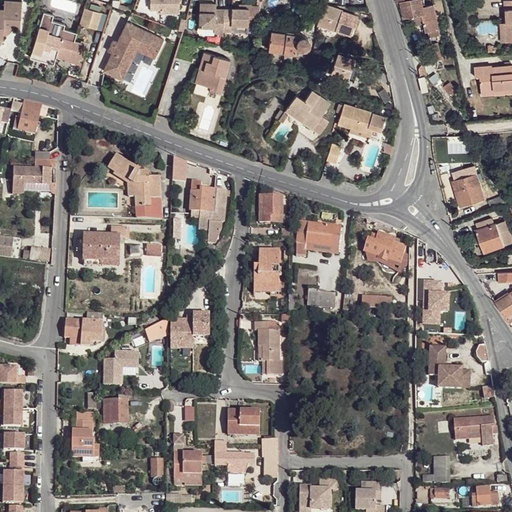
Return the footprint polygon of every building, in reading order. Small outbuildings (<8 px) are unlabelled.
[(0,39),(3,40),(3,34),(6,34),(8,33),(11,31),(11,30),(12,26),(20,27),(22,1),(5,0),(5,10),(0,9),(0,39)] [(150,0),(150,10),(160,10),(160,14),(180,14),(180,0),(150,0)] [(400,2),(405,18),(413,17),(423,15),(424,24),(426,32),(428,31),(439,29),(440,29),(434,5),(424,7),(422,0),(396,0),(397,3),(400,2)] [(232,9),(224,8),(223,30),(232,31),(232,24),(256,25),(260,3),(249,2),(249,7),(237,7),(232,7),(232,9)] [(213,4),(200,3),(200,27),(215,27),(214,33),(223,36),(223,30),(224,8),(217,8),(217,6),(213,6),(213,4)] [(96,26),(102,10),(87,4),(81,20),(96,26)] [(351,36),(358,16),(324,4),(317,24),(351,36)] [(44,11),(32,51),(42,54),(40,60),(53,64),(56,56),(69,60),(70,56),(82,60),(86,46),(74,43),(77,33),(63,29),(61,37),(48,33),(54,14),(44,11)] [(413,17),(415,26),(424,24),(423,15),(413,17)] [(112,53),(104,70),(122,79),(137,49),(155,58),(162,43),(153,39),(155,35),(127,21),(117,42),(115,41),(113,42),(112,43),(112,46),(113,48),(115,49),(112,53)] [(428,31),(430,37),(441,35),(439,29),(428,31)] [(271,31),(268,49),(295,54),(296,49),(303,50),(305,50),(307,49),(309,47),(310,45),(310,42),(309,40),(308,38),(306,37),(304,36),(301,36),(302,34),(289,32),(288,34),(286,34),(271,31)] [(155,35),(153,39),(162,43),(164,39),(155,35)] [(32,51),(30,57),(40,60),(42,54),(32,51)] [(204,70),(200,83),(210,87),(209,90),(220,94),(230,60),(204,52),(199,69),(204,70)] [(338,55),(332,74),(340,76),(338,83),(349,87),(354,72),(351,72),(353,67),(355,60),(338,55)] [(480,77),(482,95),(495,94),(494,90),(511,88),(511,65),(505,66),(492,67),(492,66),(475,67),(476,77),(480,77)] [(199,69),(195,82),(200,83),(204,70),(199,69)] [(419,78),(423,92),(428,91),(425,76),(419,78)] [(449,83),(443,87),(451,98),(457,93),(449,83)] [(296,94),(288,106),(307,119),(303,123),(319,134),(329,121),(321,116),(330,103),(312,90),(304,100),(296,94)] [(20,113),(17,130),(35,134),(39,116),(41,105),(23,101),(23,105),(20,113)] [(12,102),(11,111),(20,113),(23,105),(12,102)] [(344,104),(338,124),(351,128),(366,132),(368,127),(373,129),(381,131),(385,117),(344,104)] [(48,107),(41,105),(39,116),(46,117),(48,107)] [(288,106),(285,110),(303,123),(307,119),(288,106)] [(351,128),(349,132),(370,139),(373,129),(368,127),(366,132),(351,128)] [(332,143),(327,160),(336,163),(341,146),(332,143)] [(35,152),(34,161),(49,161),(50,153),(35,152)] [(136,197),(136,207),(151,206),(150,199),(161,198),(160,176),(149,177),(149,172),(141,172),(136,169),(136,168),(116,155),(108,168),(115,172),(114,175),(128,183),(129,197),(136,197)] [(186,160),(173,156),(172,178),(185,179),(186,160)] [(13,167),(12,194),(23,194),(23,191),(24,185),(33,185),(50,185),(51,169),(55,169),(55,161),(49,161),(34,161),(34,168),(13,167)] [(453,180),(460,206),(485,199),(477,173),(478,173),(475,165),(452,172),(455,180),(453,180)] [(192,181),(191,192),(200,192),(201,182),(192,181)] [(200,192),(191,192),(190,211),(192,211),(191,218),(199,219),(198,230),(209,231),(208,235),(219,236),(222,227),(222,223),(225,221),(227,191),(205,189),(204,193),(200,192)] [(488,201),(490,207),(510,199),(508,193),(488,201)] [(257,210),(257,223),(271,223),(270,215),(282,216),(282,197),(257,196),(257,210)] [(151,206),(136,207),(137,218),(162,219),(161,198),(150,199),(151,206)] [(476,230),(484,253),(504,245),(496,223),(494,224),(492,218),(476,224),(478,229),(476,230)] [(173,219),(172,239),(180,239),(181,220),(173,219)] [(496,223),(504,245),(511,242),(511,236),(506,220),(496,223)] [(298,222),(296,243),(305,245),(305,244),(339,248),(341,227),(333,226),(332,229),(322,228),(323,225),(308,223),(298,222)] [(84,234),(83,261),(101,261),(102,259),(115,259),(116,249),(120,249),(120,236),(126,236),(126,228),(111,227),(111,235),(84,234)] [(367,238),(363,251),(377,256),(376,259),(400,266),(401,263),(407,265),(407,256),(404,255),(406,247),(399,244),(399,241),(395,239),(395,238),(378,233),(377,235),(371,233),(370,239),(367,238)] [(0,237),(0,256),(10,257),(13,239),(0,237)] [(305,245),(304,251),(338,255),(339,248),(305,244),(305,245)] [(147,245),(146,256),(162,256),(162,246),(147,245)] [(205,251),(209,255),(215,248),(214,246),(210,245),(205,251)] [(52,249),(32,246),(31,258),(50,261),(52,249)] [(101,261),(101,266),(119,266),(120,249),(116,249),(115,259),(102,259),(101,261)] [(259,274),(259,289),(279,289),(279,274),(276,274),(276,267),(279,267),(279,250),(259,251),(259,258),(259,266),(266,266),(265,274),(259,274)] [(253,293),(259,293),(259,289),(259,274),(265,274),(266,266),(259,266),(254,266),(253,293)] [(511,272),(498,273),(498,281),(511,280),(511,272)] [(440,284),(425,283),(424,324),(439,325),(439,312),(448,312),(448,295),(444,295),(440,295),(440,284)] [(308,289),(307,306),(335,308),(336,294),(317,293),(318,289),(308,289)] [(511,292),(496,303),(505,317),(511,312),(511,292)] [(362,296),(361,307),(392,309),(393,297),(362,296)] [(184,347),(200,346),(200,335),(213,334),(213,312),(204,312),(204,309),(196,309),(196,315),(190,315),(190,318),(174,318),(174,347),(184,347)] [(104,316),(88,314),(88,322),(103,323),(104,316)] [(168,337),(168,319),(147,330),(150,342),(168,337)] [(66,320),(65,338),(70,338),(69,345),(91,347),(91,343),(101,343),(103,323),(88,322),(66,320)] [(267,362),(267,375),(282,375),(282,361),(280,361),(280,331),(274,330),(274,323),(255,323),(255,331),(258,331),(258,339),(258,347),(262,347),(263,362),(267,362)] [(144,336),(129,342),(133,350),(147,344),(144,336)] [(475,347),(477,358),(482,362),(489,362),(486,345),(475,347)] [(448,352),(433,352),(432,376),(439,376),(439,388),(461,389),(461,385),(462,372),(462,368),(447,368),(448,352)] [(115,360),(105,360),(105,385),(123,385),(123,368),(137,368),(137,363),(139,363),(139,358),(139,353),(115,353),(115,360)] [(0,365),(0,383),(28,383),(27,375),(20,375),(19,365),(0,365)] [(482,389),(484,399),(495,397),(493,387),(482,389)] [(0,400),(0,408),(22,408),(21,391),(1,391),(2,401),(0,400)] [(96,394),(88,394),(88,410),(93,409),(97,409),(96,394)] [(105,401),(104,424),(110,424),(128,423),(127,412),(127,401),(119,401),(105,401)] [(23,425),(22,409),(22,408),(0,408),(0,416),(2,416),(3,426),(23,425)] [(228,411),(228,429),(240,429),(240,435),(260,435),(260,423),(260,411),(251,411),(251,414),(240,414),(241,411),(228,411)] [(78,413),(78,422),(93,422),(93,413),(78,413)] [(454,420),(455,440),(466,439),(465,431),(481,430),(482,438),(482,446),(493,445),(492,434),(498,434),(497,426),(494,427),(493,417),(454,420)] [(72,430),(72,457),(83,457),(83,455),(94,455),(94,439),(92,439),(93,432),(93,422),(78,422),(77,422),(76,430),(72,430)] [(465,431),(466,439),(482,438),(481,430),(465,431)] [(24,435),(4,435),(5,451),(25,451),(24,435)] [(279,458),(278,439),(274,439),(262,440),(263,458),(265,458),(265,470),(278,470),(279,458)] [(215,445),(215,466),(228,466),(228,473),(245,473),(247,469),(248,464),(254,465),(254,454),(226,454),(226,445),(215,445)] [(174,453),(174,478),(183,478),(183,474),(202,474),(202,453),(188,453),(174,453)] [(423,475),(423,482),(434,482),(434,483),(450,483),(450,457),(433,457),(434,475),(423,475)] [(152,459),(152,477),(156,477),(157,477),(162,477),(162,459),(152,459)] [(23,473),(3,472),(3,488),(23,488),(23,473)] [(161,484),(161,482),(161,480),(159,478),(157,477),(156,477),(154,479),(153,481),(153,483),(155,486),(156,486),(158,486),(160,485),(161,484)] [(300,487),(299,510),(310,510),(310,507),(321,507),(321,510),(331,510),(331,490),(339,490),(339,480),(320,479),(319,489),(316,489),(316,494),(311,494),(311,489),(311,487),(300,487)] [(380,483),(361,483),(361,491),(355,491),(355,510),(366,510),(365,511),(383,511),(384,505),(375,505),(376,491),(380,491),(380,483)] [(472,495),(473,507),(498,505),(497,492),(490,493),(490,487),(476,488),(476,495),(472,495)] [(23,488),(3,488),(4,504),(24,504),(23,488)] [(431,489),(431,498),(449,498),(449,489),(431,489)] [(167,494),(166,502),(183,504),(184,497),(167,494)]
